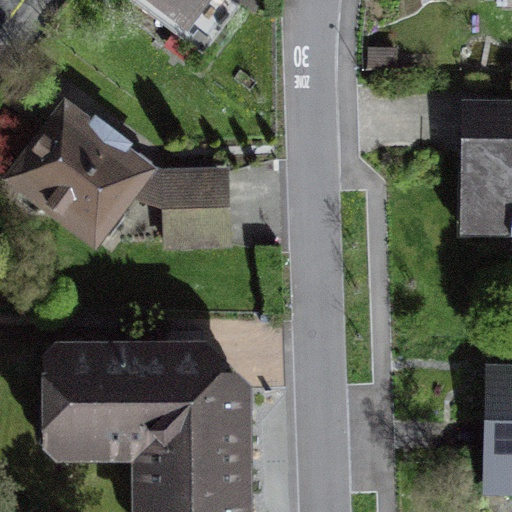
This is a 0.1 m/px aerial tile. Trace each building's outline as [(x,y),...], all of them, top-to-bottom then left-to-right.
[(151,0),(198,47),(237,11),(223,0),(151,0)] [(511,111),(471,112),(471,196),(471,233),(511,232),(511,111)] [(148,179),(71,120),(19,187),(96,246),(148,179)] [(225,181),(168,181),(168,250),(226,250),(225,181)] [(61,358),(61,459),(146,458),(146,511),(251,511),(251,357),(61,358)]
